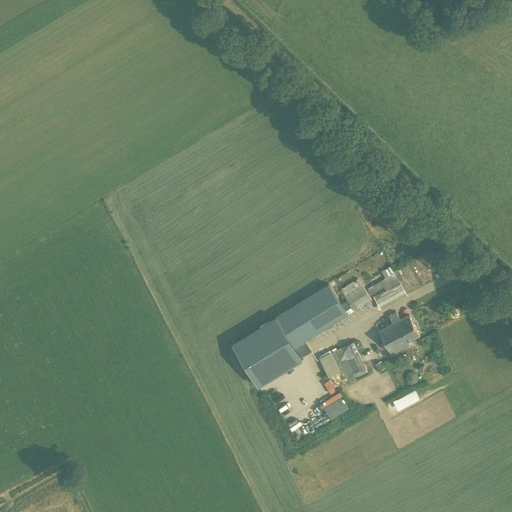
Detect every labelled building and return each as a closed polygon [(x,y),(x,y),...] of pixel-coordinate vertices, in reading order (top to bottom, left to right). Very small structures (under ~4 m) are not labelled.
[(366,287),(377,307),(405,292),(395,272),(366,287)] [(328,282),(275,316),(233,342),(259,385),(302,359),(295,347),(348,315),(345,310),(341,303),(328,282)] [(347,299),(341,303),(345,310),(352,306),(354,310),(371,299),(362,285),(345,295),(347,299)] [(380,331),(391,351),(393,356),(411,346),(408,342),(420,335),(409,315),(401,319),(396,312),(388,316),(393,324),(380,331)] [(345,382),(368,371),(354,341),(331,353),(345,382)] [(327,377),(318,382),(321,387),(330,381),(327,377)] [(415,389),(392,401),(396,409),(419,398),(415,389)] [(340,397),(327,402),(330,409),(343,403),(340,397)] [(334,413),(346,407),(344,403),(332,409),(334,413)]
